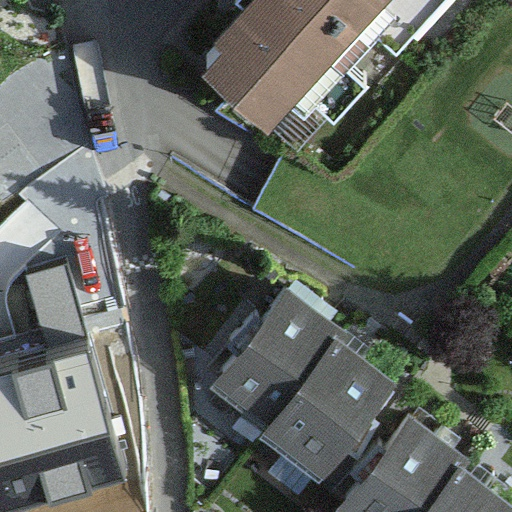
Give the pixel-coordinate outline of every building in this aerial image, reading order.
[(201,54),(265,112),(288,87),(304,100),(314,89),(334,108),(365,74),(347,58),(380,23),(398,40),(434,0),(234,0),(216,20),(225,28),(201,54)] [(50,363),(0,377),(0,511),(21,511),(129,482),(68,265),(26,276),(50,363)] [(194,391),(253,435),(338,321),(280,278),(194,391)] [(338,321),(253,435),(312,479),(397,366),(338,321)] [(324,511),(416,511),(467,444),(409,401),(324,511)] [(511,477),(467,444),(416,511),(508,511),(511,507),(511,477)]
